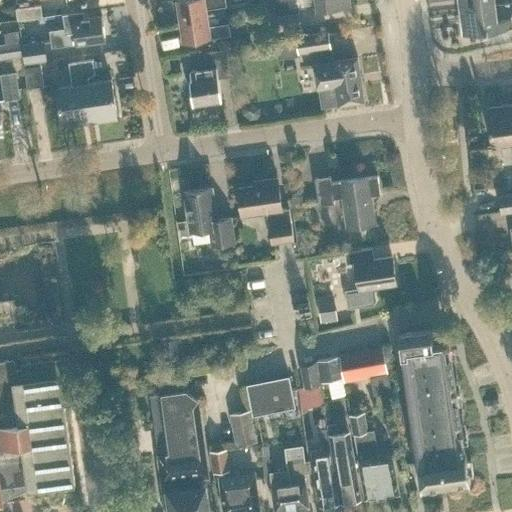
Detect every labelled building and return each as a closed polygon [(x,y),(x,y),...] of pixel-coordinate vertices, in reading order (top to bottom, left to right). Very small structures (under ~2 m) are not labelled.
[(226,4),(225,1),(225,0),(178,0),(181,19),(206,16),(205,7),(226,4)] [(350,4),(349,1),(349,0),(316,0),(316,1),(317,8),(350,4)] [(494,4),(493,1),(493,0),(457,0),(459,9),(494,4)] [(42,15),(40,3),(16,7),(18,19),(42,15)] [(496,20),(494,4),(459,9),(462,34),(484,31),(485,40),(511,37),(509,18),(496,20)] [(64,28),(52,30),(54,46),(106,39),(103,16),(86,18),(84,9),(62,13),(64,28)] [(301,27),(298,11),(270,15),(272,31),(301,27)] [(209,35),(230,32),(229,21),(207,24),(206,16),(181,19),(184,41),(209,37),(209,35)] [(0,58),(22,55),(18,29),(3,31),(5,43),(0,43),(0,58)] [(300,55),(300,53),(331,48),(328,29),(296,34),(296,35),(277,38),(280,58),(300,55)] [(24,62),(47,59),(44,40),(21,43),(24,62)] [(196,51),(198,67),(188,68),(190,81),(193,103),(221,99),(218,76),(230,74),(226,47),(196,51)] [(112,79),(90,82),(89,82),(88,76),(95,72),(93,56),(81,58),(91,118),(117,114),(112,79)] [(321,106),(337,103),(337,104),(364,100),(357,56),(330,60),(331,62),(314,64),(317,88),(319,88),(321,106)] [(64,122),(91,118),(81,58),(68,60),(71,85),(59,87),(64,122)] [(44,85),(40,61),(24,63),(27,87),(44,85)] [(20,97),(16,71),(1,73),(4,99),(20,97)] [(500,141),(511,139),(511,117),(510,104),(486,107),(492,156),(501,155),(500,141)] [(371,195),(380,193),(377,174),(332,180),(331,175),(315,177),(319,204),(335,202),(334,197),(342,196),(346,225),(375,221),(371,195)] [(271,242),(293,239),(288,207),(281,208),(277,177),(262,179),(262,184),(237,187),(241,216),(266,212),(271,242)] [(210,244),(234,241),(230,216),(216,218),(211,186),(183,190),(189,231),(208,228),(210,244)] [(511,210),(511,192),(499,195),(501,212),(511,210)] [(374,297),(372,286),(396,283),(392,255),(374,257),(372,246),(344,250),(346,262),(354,261),(359,288),(346,290),(348,304),(371,301),(374,297)] [(337,319),(333,293),(317,295),(320,322),(337,319)] [(406,346),(433,343),(430,327),(398,332),(401,353),(407,352),(406,346)] [(164,358),(178,356),(175,338),(162,339),(164,358)] [(410,374),(452,369),(448,340),(433,343),(406,346),(407,352),(410,374)] [(387,373),(382,345),(339,353),(344,381),(387,373)] [(321,381),(333,378),(342,376),(338,355),(317,359),(321,381)] [(65,406),(76,405),(69,357),(20,364),(21,367),(16,368),(14,358),(0,359),(0,488),(29,484),(29,489),(75,483),(65,406)] [(316,361),(300,364),(304,385),(298,386),(301,401),(322,396),(320,384),(316,361)] [(413,395),(455,389),(452,369),(410,374),(413,395)] [(253,413),(293,406),(288,376),(248,383),(253,413)] [(171,451),(204,446),(197,398),(187,390),(185,390),(183,378),(162,381),(171,451)] [(416,416),(458,410),(457,403),(440,406),(439,400),(456,397),(455,389),(413,395),(416,416)] [(256,441),(250,408),(229,412),(235,445),(256,441)] [(368,431),(365,410),(348,413),(352,434),(368,431)] [(419,437),(461,431),(458,410),(416,416),(419,437)] [(351,444),(340,445),(336,422),(327,423),(328,427),(326,428),(339,501),(359,498),(351,444)] [(319,504),(339,501),(326,428),(320,429),(323,449),(311,451),(319,504)] [(364,497),(365,497),(397,492),(391,453),(378,455),(374,428),(368,429),(368,431),(354,433),(358,457),(357,457),(364,497)] [(416,458),(465,451),(465,450),(463,450),(461,431),(419,437),(421,451),(411,453),(412,461),(416,460),(416,458)] [(286,469),(274,470),(273,459),(270,459),(268,444),(260,445),(264,479),(270,479),(274,510),(308,505),(304,472),(311,471),(309,459),(286,462),(286,469)] [(207,511),(204,486),(199,486),(198,477),(208,476),(204,446),(171,451),(171,452),(158,454),(163,493),(168,492),(170,509),(165,510),(165,511),(207,511)] [(229,468),(226,448),(210,450),(213,471),(229,468)] [(420,488),(469,479),(465,451),(416,458),(416,460),(420,488)] [(130,461),(135,478),(148,474),(142,457),(130,461)] [(222,511),(258,511),(253,470),(218,474),(222,511)]
